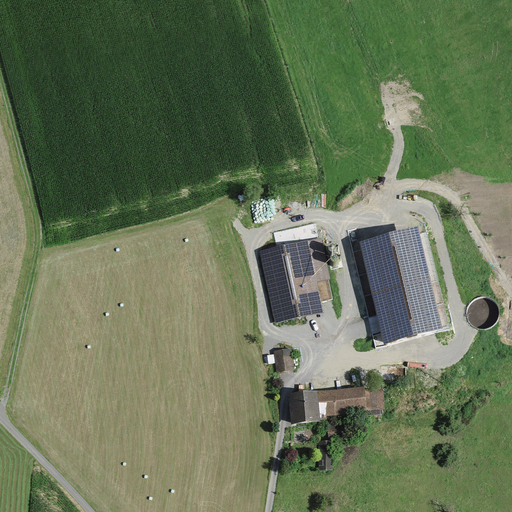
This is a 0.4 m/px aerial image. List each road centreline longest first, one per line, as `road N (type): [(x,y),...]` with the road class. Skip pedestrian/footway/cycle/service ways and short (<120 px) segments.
road 1 (track): [(334,343),(350,291),(341,231),(388,189),(421,184),(454,197),(511,292)]
road 2 (track): [(0,411),(40,240),(0,71)]
road 3 (unclassified): [(0,416),(92,511)]
